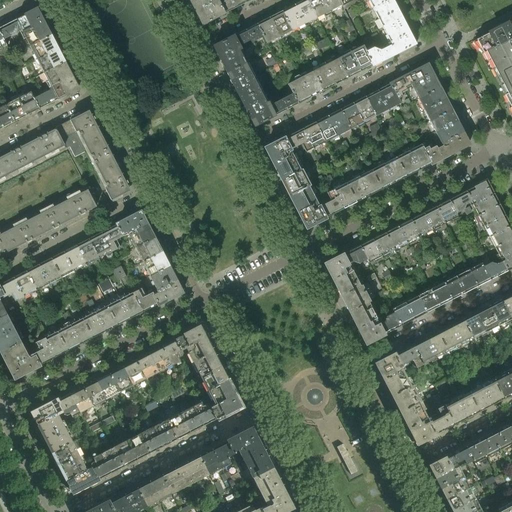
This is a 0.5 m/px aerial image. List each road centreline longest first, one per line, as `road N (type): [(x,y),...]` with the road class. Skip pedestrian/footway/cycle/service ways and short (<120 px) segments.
road 1 (residential): [(0,406),(203,303)]
road 2 (residential): [(60,511),(258,407)]
road 3 (residential): [(296,250),(493,148)]
road 4 (residential): [(243,144),(438,48)]
road 5 (residential): [(352,363),(511,281)]
road 6 (residential): [(0,267),(147,190)]
road 7 (residential): [(147,190),(203,303)]
road 8 (residential): [(352,363),(296,250)]
road 9 (residential): [(511,408),(402,463)]
